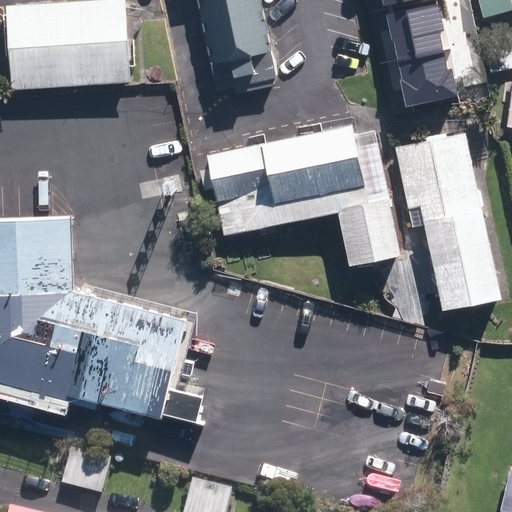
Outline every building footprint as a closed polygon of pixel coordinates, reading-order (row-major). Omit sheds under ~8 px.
[(182,0),(183,1),(189,0),(195,0),(215,90),(274,77),(257,0),(182,0)] [(511,0),(474,0),(480,20),(511,11),(511,0)] [(122,1),(3,7),(7,91),(127,84),(122,1)] [(440,3),(387,15),(408,106),(459,94),(453,68),(448,69),(440,31),(446,30),(440,3)] [(511,44),(485,51),(491,72),(511,66),(511,44)] [(350,128),(202,158),(218,239),(334,215),(344,268),(397,257),(371,132),(358,135),(352,136),(350,128)] [(473,195),(461,135),(394,148),(410,229),(420,227),(437,313),(494,302),(473,195)] [(0,386),(172,431),(195,327),(81,298),(74,227),(0,223),(0,386)] [(109,460),(69,450),(60,487),(100,497),(109,460)] [(511,511),(511,469),(507,468),(497,511),(501,511),(511,511)] [(225,511),(231,490),(192,480),(183,511),(225,511)]
